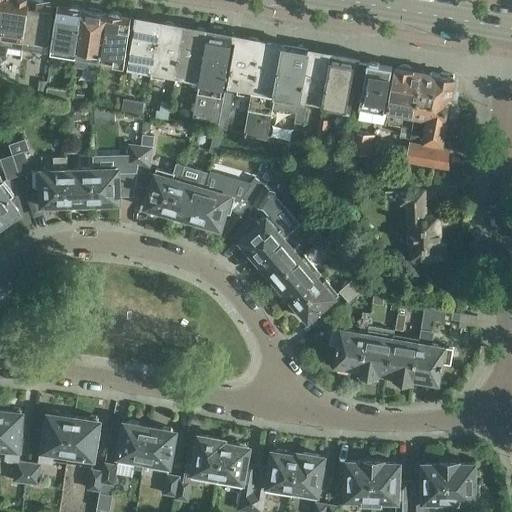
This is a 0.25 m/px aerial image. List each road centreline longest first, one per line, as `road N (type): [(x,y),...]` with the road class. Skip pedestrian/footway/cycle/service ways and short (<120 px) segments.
road 1 (residential): [(296,413),(270,346),(235,290),(185,256),(114,242),(34,252),(0,273)]
road 2 (residential): [(511,45),(504,200),(511,348)]
road 3 (residential): [(296,413),(0,366)]
road 4 (residential): [(511,408),(369,421),(296,413)]
road 5 (primary): [(511,28),(346,0)]
